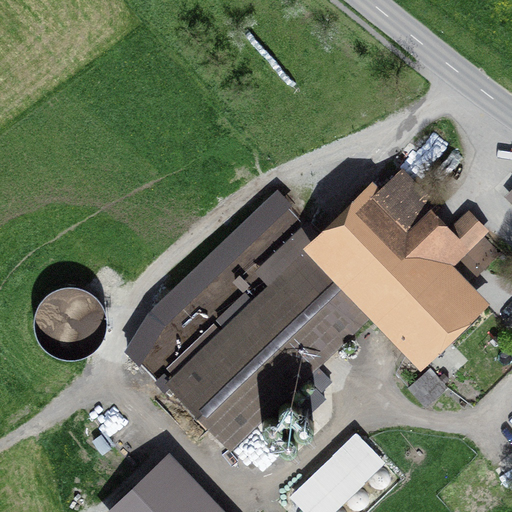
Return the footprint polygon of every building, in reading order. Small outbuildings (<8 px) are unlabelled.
[(387,323),(394,317),(425,350),(471,306),(440,274),(484,231),(467,213),(447,233),(430,215),(438,208),(406,172),(372,203),(367,197),(172,382),(231,443),(373,308),(387,323)] [(485,237),(471,250),(484,265),(499,251),(485,237)] [(50,300),(42,313),(40,329),(46,345),(57,356),(72,361),(88,359),(102,351),(110,337),(112,321),(107,306),(95,294),(80,289),(64,291),(50,300)] [(429,405),(449,386),(429,366),(409,385),(429,405)] [(110,438),(133,463),(161,437),(138,412),(110,438)] [(291,497),(306,511),(335,511),(387,458),(356,428),(291,497)] [(213,511),(170,466),(121,511),(213,511)] [(446,496),(456,511),(471,511),(474,510),(458,487),(446,496)]
